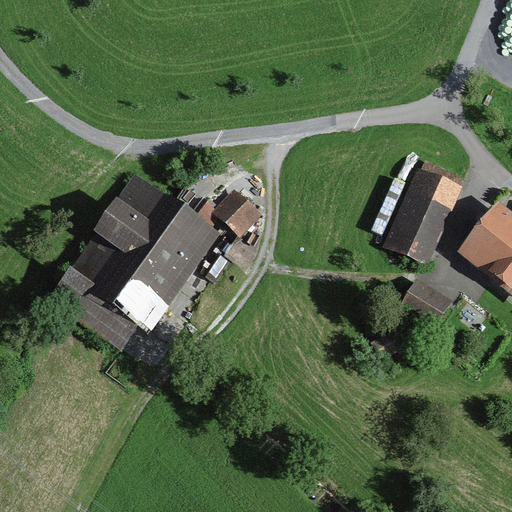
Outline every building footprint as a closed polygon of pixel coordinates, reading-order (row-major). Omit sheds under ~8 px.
[(511,39),(511,2),(499,34),(511,39)] [(460,176),(417,159),(381,248),(423,265),(460,176)] [(209,233),(135,184),(71,281),(145,330),(209,233)] [(253,218),(231,196),(208,219),(230,241),(253,218)] [(511,231),(483,209),(448,256),(511,305),(511,231)] [(446,304),(412,283),(395,310),(429,331),(446,304)]
